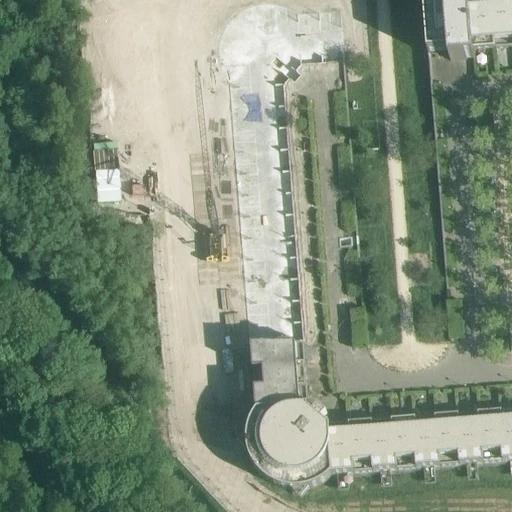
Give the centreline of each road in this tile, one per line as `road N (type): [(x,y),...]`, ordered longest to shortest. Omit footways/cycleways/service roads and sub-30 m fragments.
road 1 (residential): [(473,379),(359,385),(345,368),(322,83)]
road 2 (residential): [(511,82),(468,86),(452,105),(473,379)]
